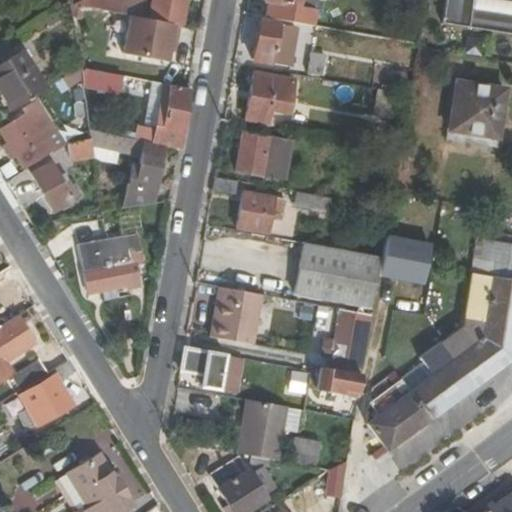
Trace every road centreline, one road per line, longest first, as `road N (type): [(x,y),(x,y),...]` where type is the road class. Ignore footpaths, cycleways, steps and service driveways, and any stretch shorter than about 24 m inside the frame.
road 1 (unclassified): [(135,426),(159,387),(227,0)]
road 2 (residential): [(0,211),(135,426)]
road 3 (primary): [(414,511),(511,439)]
